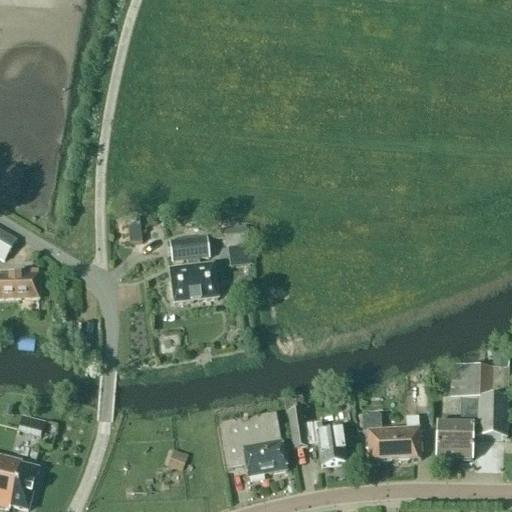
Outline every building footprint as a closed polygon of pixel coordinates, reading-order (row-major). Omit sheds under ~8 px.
[(139,220),(127,221),(129,245),(141,244),(139,220)] [(245,229),(224,231),(225,248),(246,246),(245,229)] [(0,233),(0,260),(4,263),(16,243),(0,233)] [(171,264),(186,263),(187,270),(168,273),(172,307),(217,302),(212,267),(199,269),(198,261),(207,260),(205,240),(169,244),(171,264)] [(20,272),(20,276),(0,277),(0,300),(39,300),(38,271),(20,272)] [(251,280),(241,280),(241,291),(251,291),(251,280)] [(450,367),(449,400),(460,400),(459,428),(436,427),(435,436),(435,461),(472,462),(472,440),(506,441),(507,369),(508,356),(492,356),(492,368),(450,367)] [(411,383),(411,408),(427,408),(427,383),(411,383)] [(54,442),(59,422),(23,412),(17,432),(54,442)] [(304,433),(301,413),(286,414),(288,433),(291,452),(306,450),(306,448),(317,446),(320,469),(345,465),(341,433),(321,436),(321,431),(304,433)] [(218,427),(227,472),(244,468),(246,481),(286,474),(276,416),(218,427)] [(392,432),(367,433),(368,464),(379,464),(382,466),(389,465),(391,463),(397,463),(399,465),(407,465),(409,462),(420,462),(418,431),(397,432),(397,428),(392,428),(392,432)] [(187,457),(177,453),(175,453),(173,452),(167,468),(181,474),(187,457)] [(22,511),(27,511),(38,471),(20,467),(20,464),(0,458),(0,509),(8,511),(9,509),(22,511)]
